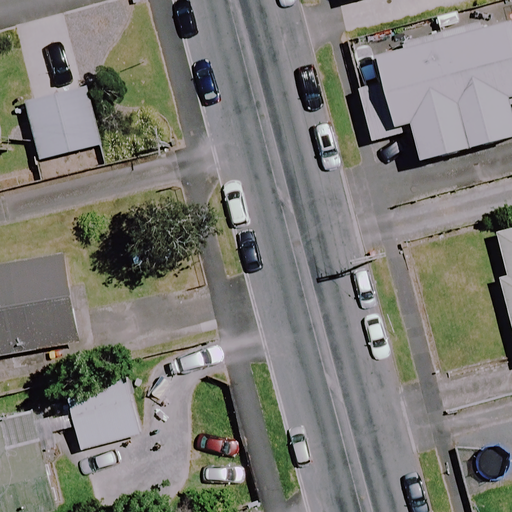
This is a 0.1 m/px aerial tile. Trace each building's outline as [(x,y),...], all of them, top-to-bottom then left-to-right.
[(511,31),(510,25),(378,60),(397,132),(412,128),(423,167),(511,143),(511,112),(511,110),(511,109),(511,31)] [(97,149),(82,92),(23,108),(39,165),(97,149)] [(511,235),(498,239),(509,282),(501,284),(511,327),(511,235)] [(0,360),(80,346),(64,257),(0,268),(0,360)] [(67,399),(79,453),(85,482),(115,476),(109,446),(142,439),(131,385),(67,399)] [(5,459),(0,440),(0,511),(52,511),(37,450),(5,459)]
